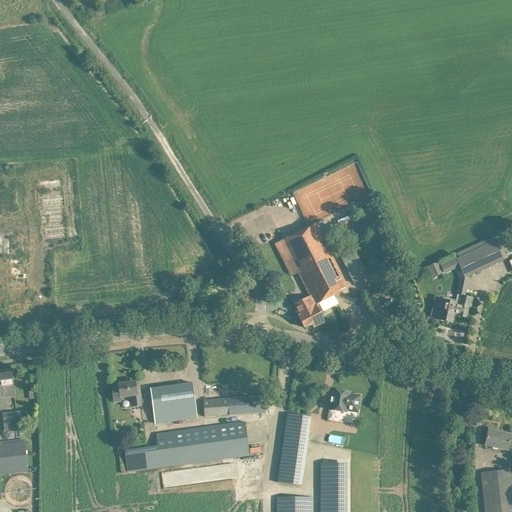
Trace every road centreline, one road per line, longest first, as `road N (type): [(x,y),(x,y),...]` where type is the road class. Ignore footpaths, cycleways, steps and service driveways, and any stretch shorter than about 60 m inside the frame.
road 1 (unclassified): [(259,332),(256,288),(129,91),(57,0)]
road 2 (tertiary): [(0,350),(139,332),(259,332)]
road 3 (tertiary): [(259,332),(511,385)]
